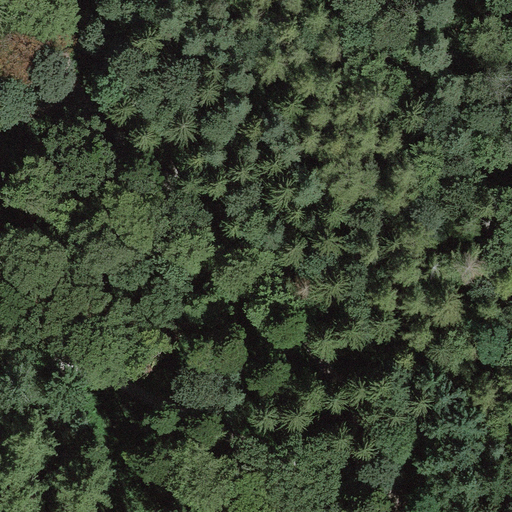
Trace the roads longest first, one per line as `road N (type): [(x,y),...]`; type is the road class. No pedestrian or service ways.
road 1 (track): [(407,511),(320,368),(129,127)]
road 2 (track): [(0,372),(56,358),(153,393),(393,511)]
road 3 (track): [(129,127),(84,84),(45,0)]
